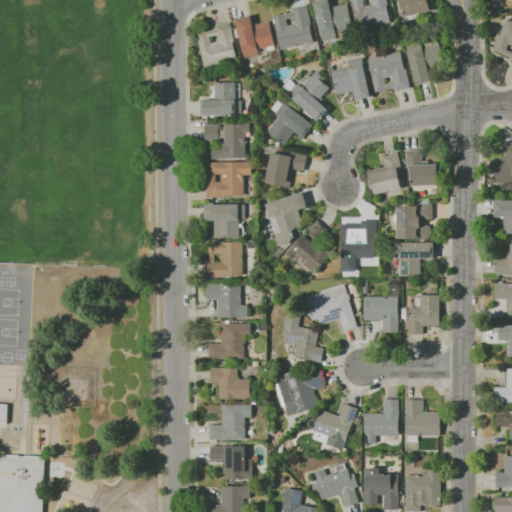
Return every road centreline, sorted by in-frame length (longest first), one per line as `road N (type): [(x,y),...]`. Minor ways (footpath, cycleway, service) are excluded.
road 1 (residential): [(176,0),(178,511)]
road 2 (residential): [(464,0),(463,511)]
road 3 (residential): [(340,185),(346,135),(466,109)]
